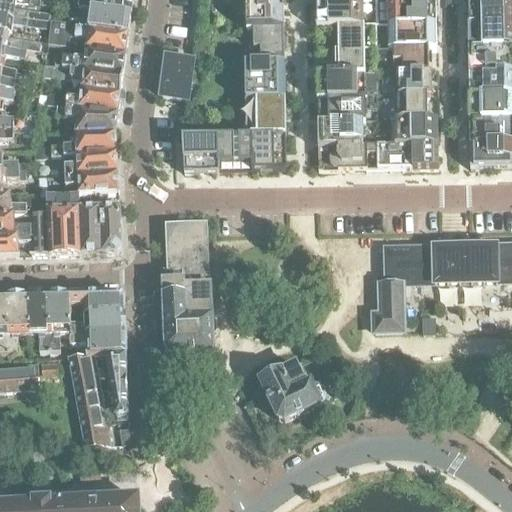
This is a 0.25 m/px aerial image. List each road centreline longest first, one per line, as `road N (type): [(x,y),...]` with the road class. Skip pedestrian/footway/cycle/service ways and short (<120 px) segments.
road 1 (residential): [(511,199),(138,207)]
road 2 (residential): [(511,506),(451,459),(416,445),(375,444),(303,473),(247,510)]
road 3 (residential): [(138,207),(135,123),(159,0)]
road 4 (residential): [(141,276),(0,280)]
